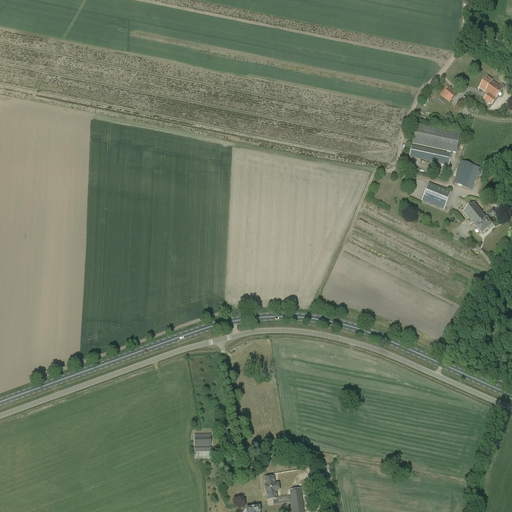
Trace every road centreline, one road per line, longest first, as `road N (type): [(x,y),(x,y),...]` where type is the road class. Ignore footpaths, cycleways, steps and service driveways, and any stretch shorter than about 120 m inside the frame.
road 1 (primary): [(511,394),(347,326),(300,317),(234,321)]
road 2 (unclassified): [(511,408),(353,342),(299,331),(239,335)]
road 3 (track): [(467,28),(444,70),(420,92),(400,167),(511,215)]
road 4 (primary): [(234,321),(0,402)]
road 5 (unclassified): [(0,416),(220,339)]
road 6 (unclassified): [(318,511),(302,463),(240,444),(220,339)]
road 7 (track): [(441,363),(511,249)]
